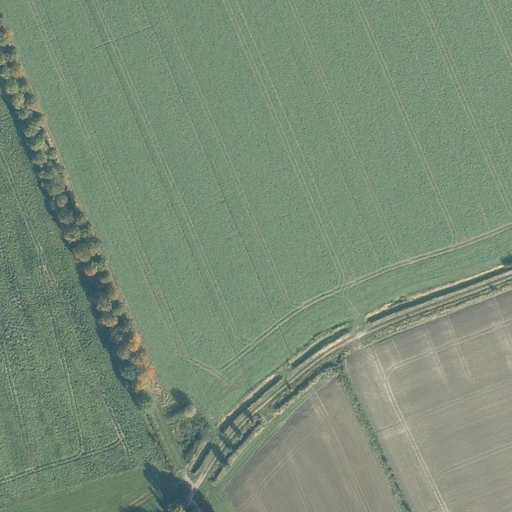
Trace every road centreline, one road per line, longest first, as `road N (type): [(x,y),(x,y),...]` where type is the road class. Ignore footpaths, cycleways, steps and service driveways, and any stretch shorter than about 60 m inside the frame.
road 1 (track): [(0,44),(190,496)]
road 2 (track): [(190,496),(235,428),(294,373),(336,345),(511,273)]
